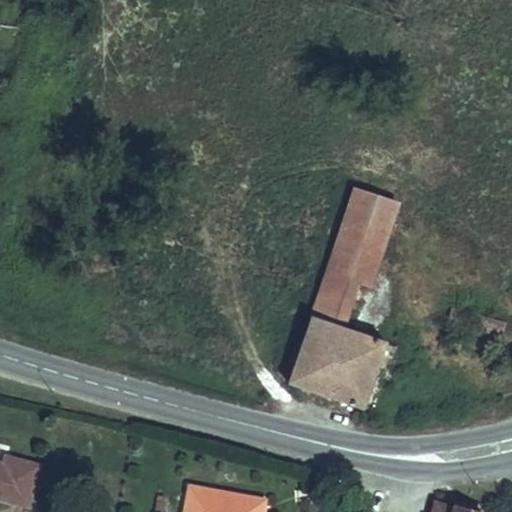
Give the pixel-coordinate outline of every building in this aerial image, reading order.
[(350,223),(322,213),(309,246),(338,257),(350,223)] [(321,307),(338,257),(309,246),(267,360),(341,386),(365,323),(321,307)] [(435,267),(428,287),(482,304),(489,285),(435,267)] [(0,482),(21,489),(32,449),(1,441),(0,446),(0,482)] [(222,484),(224,475),(187,468),(178,510),(187,511),(257,511),(261,492),(222,484)] [(263,483),(224,475),(222,484),(261,492),(263,483)] [(473,511),(479,497),(429,481),(423,500),(418,511),(473,511)] [(391,511),(392,510),(359,500),(355,511),(391,511)]
